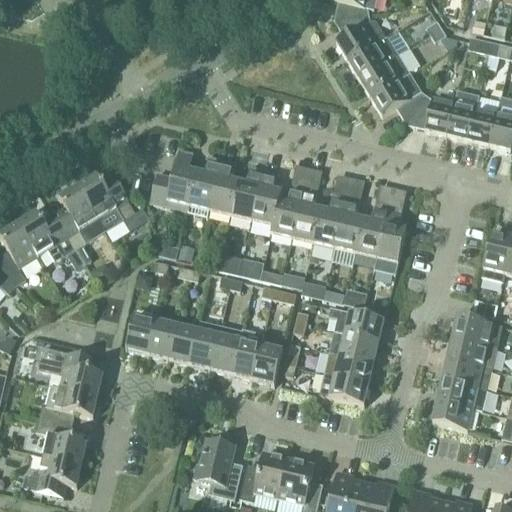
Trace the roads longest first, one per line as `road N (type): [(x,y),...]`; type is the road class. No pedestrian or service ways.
road 1 (residential): [(384,459),(270,432),(219,404),(129,383),(96,511)]
road 2 (residential): [(460,178),(238,124),(203,65)]
road 3 (residential): [(384,459),(414,330),(435,295),(460,178)]
road 4 (residential): [(143,103),(91,21),(21,0)]
road 5 (residential): [(0,195),(143,103)]
road 6 (residential): [(511,490),(384,459)]
